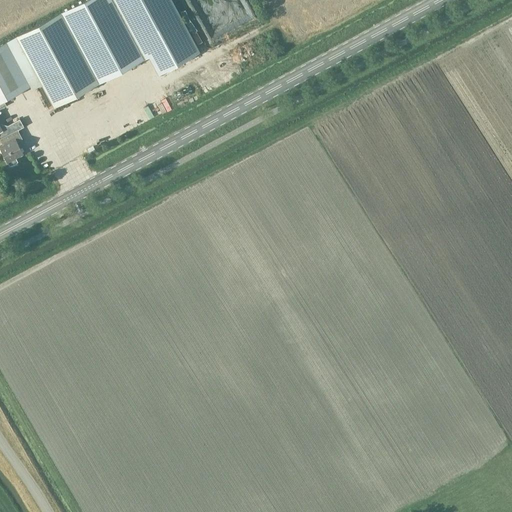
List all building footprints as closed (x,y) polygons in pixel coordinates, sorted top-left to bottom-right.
[(145,58),(113,0),(82,0),(61,11),(99,83),(145,58)] [(171,0),(113,0),(145,58),(155,76),(199,52),(171,0)] [(221,14),(229,10),(225,3),(217,6),(221,14)] [(15,36),(41,84),(54,107),(99,83),(61,11),(15,36)] [(3,100),(30,86),(6,41),(0,44),(0,131),(3,130),(2,129),(0,125),(0,108),(6,106),(3,100)] [(23,127),(19,119),(2,129),(3,130),(0,131),(0,141),(2,146),(0,146),(0,149),(9,167),(17,162),(15,158),(22,154),(16,142),(22,139),(17,130),(23,127)] [(91,133),(94,139),(106,133),(103,127),(91,133)]
